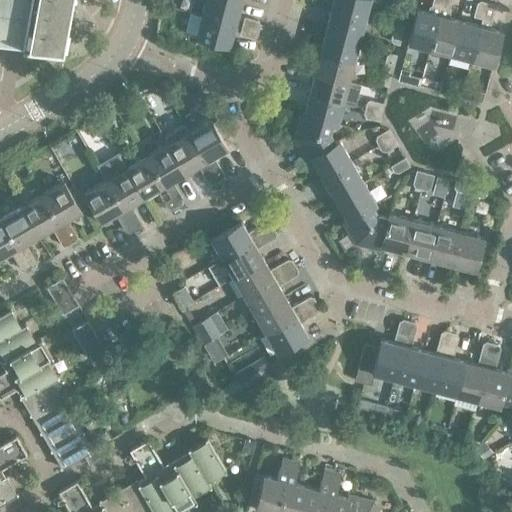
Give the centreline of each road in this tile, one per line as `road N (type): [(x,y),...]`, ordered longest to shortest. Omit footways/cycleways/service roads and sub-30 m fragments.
road 1 (residential): [(491,324),(328,287),(274,185)]
road 2 (residential): [(94,288),(274,185)]
road 3 (tertiary): [(20,117),(132,50)]
road 4 (residential): [(288,0),(274,64),(219,82)]
